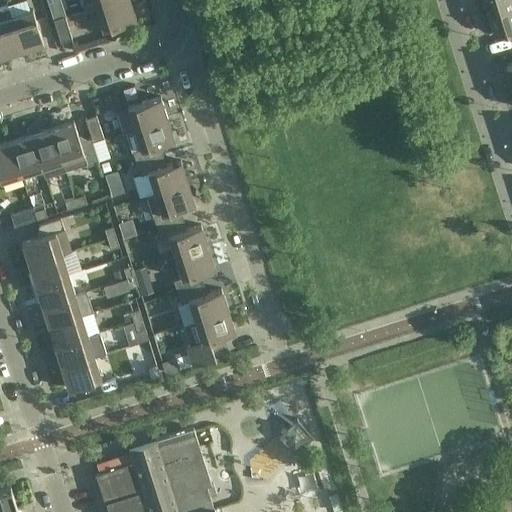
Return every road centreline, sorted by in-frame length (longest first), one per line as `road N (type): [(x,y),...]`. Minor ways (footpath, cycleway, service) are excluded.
road 1 (residential): [(283,368),(186,40)]
road 2 (residential): [(511,228),(446,0)]
road 3 (residential): [(63,511),(0,312)]
road 4 (residential): [(0,101),(186,40)]
